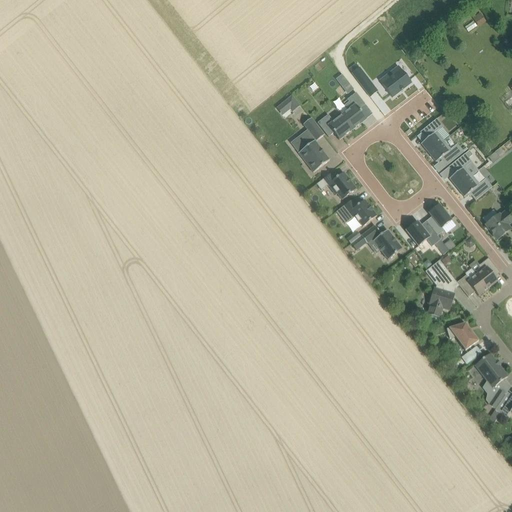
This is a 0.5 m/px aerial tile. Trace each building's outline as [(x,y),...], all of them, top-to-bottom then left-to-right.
[(480,13),(473,18),(479,27),(486,22),(480,13)] [(390,79),(382,85),(393,98),(412,84),(399,67),(387,76),(390,79)] [(352,74),(370,98),(378,92),(360,68),(352,74)] [(347,92),(352,88),(342,75),(337,79),(347,92)] [(343,115),(354,129),(368,119),(361,109),(367,104),(356,89),(342,100),(350,110),(343,115)] [(285,102),(291,109),(293,112),(300,106),(292,97),(285,102)] [(354,129),(343,115),(334,122),(328,115),(317,123),(328,137),(335,132),(341,139),(354,129)] [(421,144),(428,153),(450,136),(444,141),(437,133),(444,128),(437,119),(420,132),(426,140),(421,144)] [(314,174),(314,175),(330,163),(316,144),(325,137),(320,130),(312,120),(304,126),(309,132),(300,139),(303,143),(301,145),(305,151),(299,155),(307,165),(308,164),(316,173),(314,174)] [(450,136),(428,153),(435,163),(440,159),(446,167),(463,154),(457,145),(450,150),(444,142),(450,137),(450,136)] [(493,164),(500,158),(495,153),(489,158),(493,164)] [(464,155),(447,168),(453,176),(448,180),(455,189),(477,172),(471,177),(464,169),(471,164),(464,155)] [(478,173),(477,172),(455,189),(462,199),(467,195),(473,202),(491,189),(484,181),(478,186),(471,178),(478,173)] [(330,174),(317,185),(321,191),(328,186),(336,196),(338,195),(342,201),(356,190),(343,174),(335,180),(330,174)] [(364,227),(378,217),(366,201),(358,207),(353,201),(354,201),(353,200),(338,212),(347,224),(356,217),(364,227)] [(444,211),(440,206),(429,214),(433,218),(427,223),(438,237),(444,232),(442,229),(452,221),(447,214),(448,213),(445,210),(444,211)] [(508,226),(511,222),(511,217),(508,212),(500,218),(499,216),(486,226),(497,241),(511,230),(508,226)] [(451,219),(456,226),(461,222),(456,215),(451,219)] [(441,241),(426,222),(421,226),(418,223),(406,232),(418,247),(426,241),(432,248),(441,241)] [(375,226),(361,237),(367,245),(372,240),(388,261),(402,250),(387,231),(381,236),(380,234),(375,226)] [(351,245),(356,241),(353,236),(348,240),(351,245)] [(476,245),(471,238),(465,243),(470,249),(476,245)] [(444,245),(449,251),(449,252),(456,246),(450,240),(444,245)] [(361,248),(355,242),(351,245),(357,251),(361,248)] [(413,254),(405,260),(409,264),(410,262),(416,258),(413,254)] [(479,268),(482,271),(476,276),(477,277),(487,290),(498,282),(495,278),(500,273),(489,260),(479,268)] [(440,276),(447,270),(440,261),(425,273),(436,287),(440,276)] [(467,277),(460,282),(463,286),(467,283),(479,297),(487,290),(477,277),(476,276),(471,270),(465,274),(467,277)] [(446,286),(439,284),(437,291),(435,290),(430,306),(431,306),(429,315),(439,318),(442,309),(450,311),(454,296),(453,295),(444,292),(446,286)] [(468,333),(466,324),(447,330),(450,340),(456,339),(465,352),(479,342),(471,332),(471,333),(468,333)] [(466,364),(481,353),(476,346),(461,358),(466,364)] [(507,378),(490,355),(475,366),(493,389),(507,378)] [(506,395),(498,390),(488,406),(495,410),(506,395)] [(511,396),(502,412),(509,417),(511,414),(511,396)] [(494,424),(500,415),(495,411),(488,421),(494,424)] [(481,417),(488,421),(490,417),(484,413),(481,417)]
